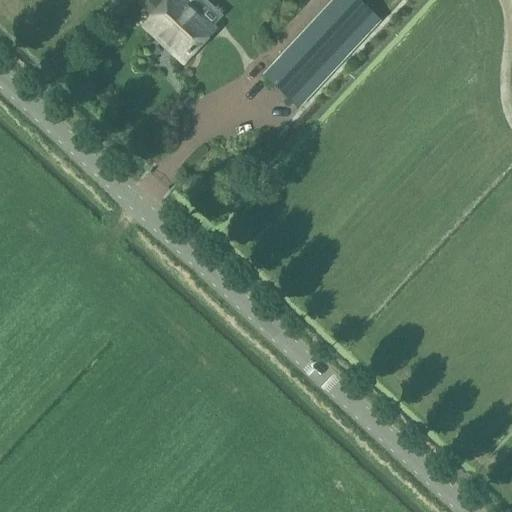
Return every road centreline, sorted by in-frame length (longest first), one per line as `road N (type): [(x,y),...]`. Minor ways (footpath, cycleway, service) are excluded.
road 1 (unclassified): [(462,511),(0,82)]
road 2 (track): [(511,121),(504,88),(511,24),(505,0)]
